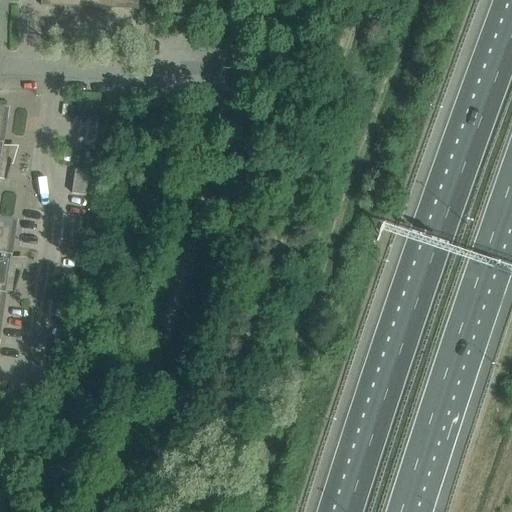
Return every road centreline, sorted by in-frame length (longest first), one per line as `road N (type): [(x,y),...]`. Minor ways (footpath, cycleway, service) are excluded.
road 1 (motorway): [(511,39),(349,511)]
road 2 (motorway): [(403,511),(511,182)]
road 3 (residential): [(33,364),(76,77)]
